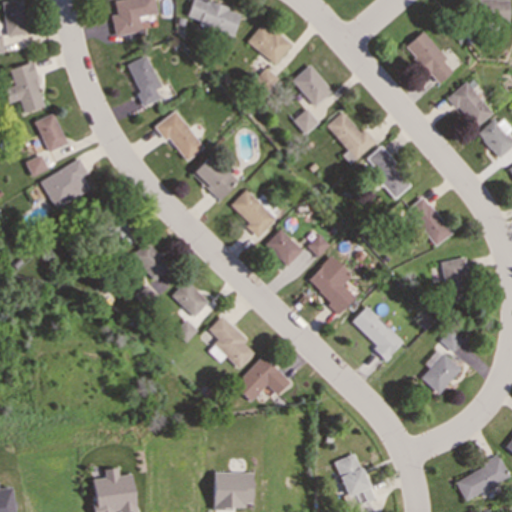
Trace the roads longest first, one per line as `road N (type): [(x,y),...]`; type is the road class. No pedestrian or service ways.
road 1 (residential): [(66,0),(91,99),(131,167),(384,423),(417,511)]
road 2 (residential): [(511,296),(480,206),(300,0)]
road 3 (residential): [(403,459),(482,410),(503,373),(511,316)]
